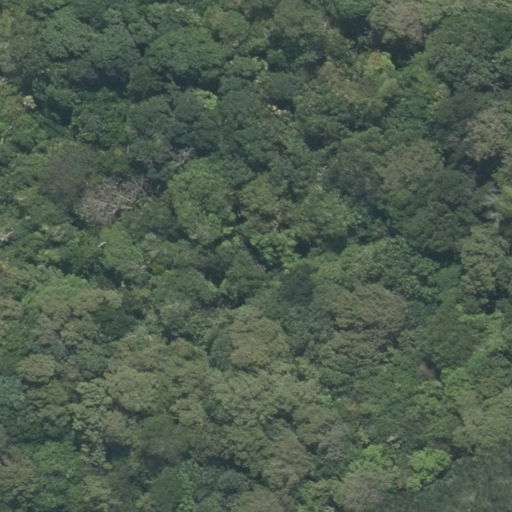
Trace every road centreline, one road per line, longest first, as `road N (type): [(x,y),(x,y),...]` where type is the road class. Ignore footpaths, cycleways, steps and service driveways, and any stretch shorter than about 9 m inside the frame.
road 1 (track): [(99,511),(99,499),(197,376),(491,144),(511,110)]
road 2 (track): [(511,446),(449,466),(364,511),(392,345),(357,250)]
